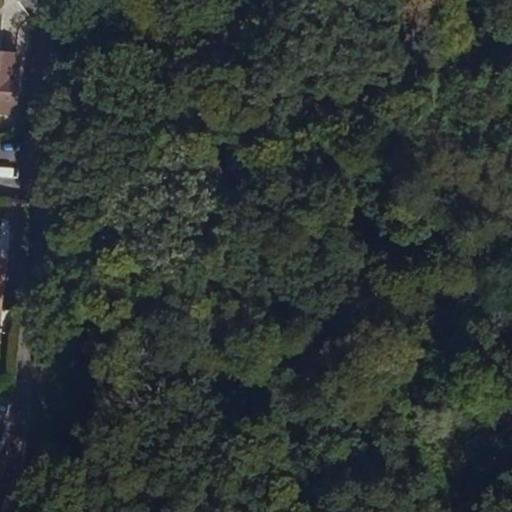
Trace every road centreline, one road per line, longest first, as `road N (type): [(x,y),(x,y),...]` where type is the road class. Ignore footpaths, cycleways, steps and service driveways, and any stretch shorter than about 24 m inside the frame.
road 1 (track): [(501,511),(295,75)]
road 2 (track): [(511,160),(295,75)]
road 3 (track): [(511,49),(295,75)]
road 4 (residential): [(42,0),(25,180)]
